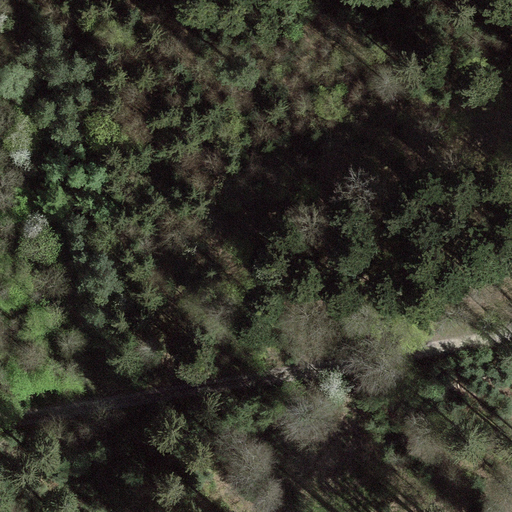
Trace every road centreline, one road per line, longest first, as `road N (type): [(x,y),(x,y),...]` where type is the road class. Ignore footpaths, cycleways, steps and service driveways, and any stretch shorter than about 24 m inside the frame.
road 1 (track): [(16,0),(96,408)]
road 2 (track): [(0,425),(344,366)]
road 3 (track): [(344,366),(511,326)]
